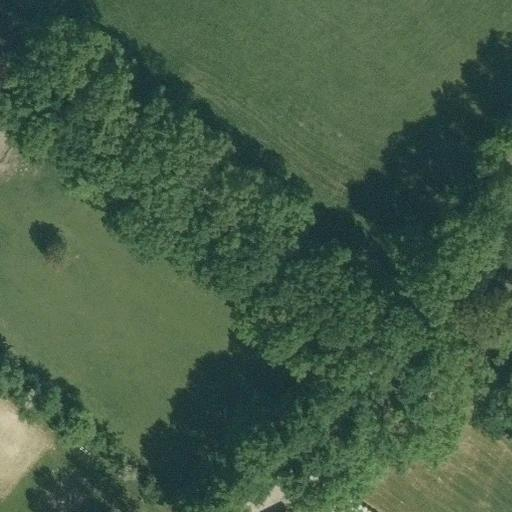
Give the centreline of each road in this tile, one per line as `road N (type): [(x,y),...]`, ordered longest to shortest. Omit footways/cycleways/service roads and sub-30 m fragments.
road 1 (unclassified): [(392,349),(0,12)]
road 2 (unclassified): [(224,511),(392,349)]
road 3 (unclassified): [(392,349),(438,307),(511,212)]
